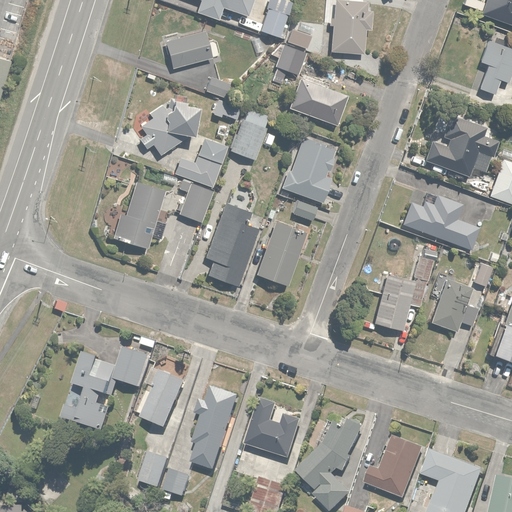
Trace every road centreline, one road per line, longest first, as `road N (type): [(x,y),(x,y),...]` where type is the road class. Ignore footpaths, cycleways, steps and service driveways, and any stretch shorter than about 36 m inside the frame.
road 1 (residential): [(302,354),(433,0)]
road 2 (residential): [(302,354),(0,253)]
road 3 (primary): [(0,244),(82,0)]
road 4 (residential): [(511,419),(302,354)]
